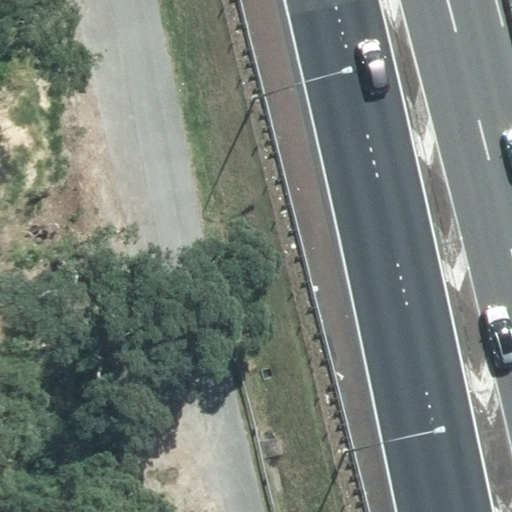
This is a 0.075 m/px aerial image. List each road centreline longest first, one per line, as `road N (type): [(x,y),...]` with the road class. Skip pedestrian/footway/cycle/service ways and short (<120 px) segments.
road 1 (residential): [(133,0),(245,511)]
road 2 (motorway): [(442,511),(335,0)]
